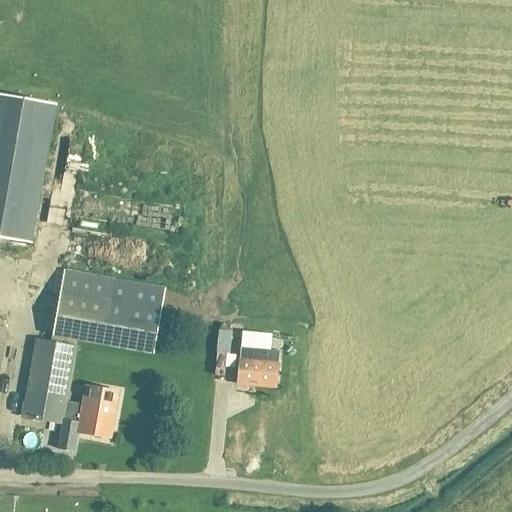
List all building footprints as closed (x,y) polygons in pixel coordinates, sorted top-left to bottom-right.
[(0,93),(0,236),(31,242),(56,104),(0,93)] [(160,245),(182,247),(184,233),(161,231),(160,245)] [(163,287),(64,270),(52,335),(152,353),(163,287)] [(119,392),(85,385),(82,405),(66,402),(76,346),(35,339),(22,417),(62,424),(63,419),(79,421),(77,432),(110,438),(119,392)] [(240,347),(239,356),(236,383),(275,387),(278,350),(240,347)]
